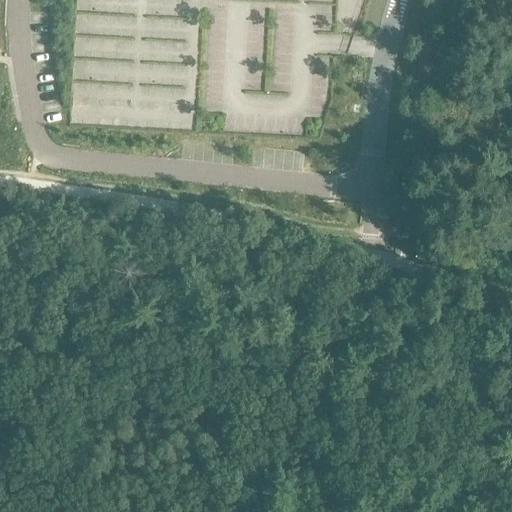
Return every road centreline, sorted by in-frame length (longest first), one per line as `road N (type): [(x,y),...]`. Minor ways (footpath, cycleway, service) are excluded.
road 1 (residential): [(373,191),(46,155),(33,133),(17,58),(18,0)]
road 2 (track): [(368,256),(297,403),(205,511)]
road 3 (unclassified): [(373,191),(386,48),(399,0)]
